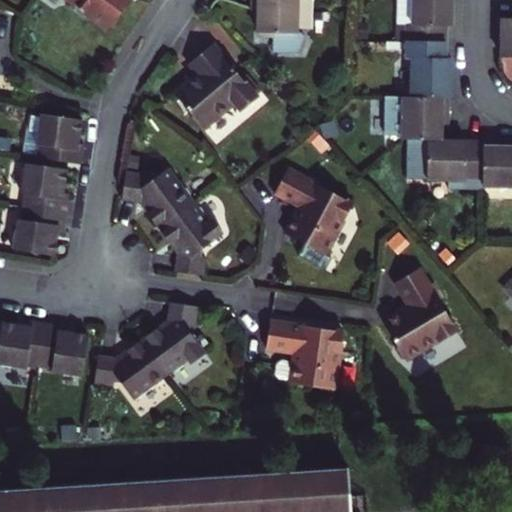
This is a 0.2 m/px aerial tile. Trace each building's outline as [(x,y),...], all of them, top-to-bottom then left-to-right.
[(65,0),(73,5),(70,10),(88,21),(91,18),(112,31),(132,0),(65,0)] [(296,34),(297,0),(258,0),(259,8),(258,34),(262,34),(262,39),(272,40),(272,52),(296,53),(302,37),(299,34),(296,34)] [(451,0),(412,0),(412,26),(406,26),(406,42),(445,43),(445,27),(451,27),(451,0)] [(511,17),(502,17),(501,57),(511,57),(511,17)] [(258,101),(213,42),(188,60),(199,77),(196,79),(192,82),(190,79),(173,92),(187,112),(187,115),(193,125),(196,125),(200,131),(233,106),(239,115),(258,101)] [(412,58),(411,97),(447,98),(450,98),(451,58),(445,58),(445,43),(406,42),(406,57),(412,58)] [(441,141),(441,125),(441,119),(447,119),(447,98),(411,97),(403,97),(402,141),(428,141),(441,141)] [(37,141),(35,157),(80,164),(84,144),(78,143),(79,134),(81,119),(39,111),(38,118),(36,119),(35,125),(37,127),(35,140),(37,141)] [(441,141),(428,141),(427,180),(483,180),(483,147),(483,142),(449,141),(441,141)] [(499,147),(483,147),(483,180),(482,186),(511,186),(511,142),(505,142),(505,148),(499,147)] [(24,192),(22,207),(66,213),(69,193),(65,192),(66,184),(68,169),(27,164),(25,169),(23,169),(22,176),(24,176),(22,190),(24,192)] [(119,200),(135,203),(144,214),(156,230),(191,203),(189,199),(189,194),(185,188),(180,187),(166,167),(149,180),(142,179),(142,175),(122,173),(119,200)] [(286,168),(272,195),(299,209),(297,212),(296,216),(292,214),(284,234),(307,244),(308,251),(316,255),(321,251),(326,254),(351,202),(286,168)] [(191,203),(156,230),(167,244),(175,256),(173,272),(200,277),(202,257),(197,255),(198,249),(223,231),(212,217),(205,222),(203,218),(203,213),(199,208),(194,207),(191,203)] [(64,233),(66,213),(22,207),(20,220),(17,221),(16,233),(14,235),(13,244),(15,247),(14,251),(55,258),(58,241),(59,233),(64,233)] [(444,274),(420,288),(430,309),(422,313),(406,321),(426,362),(459,347),(460,349),(478,338),(444,274)] [(172,334),(159,344),(187,380),(192,376),(196,377),(201,374),(202,369),(205,366),(209,371),(225,359),(208,338),(209,330),(213,331),(216,310),(189,306),(187,323),(172,334)] [(349,384),(355,384),(362,326),(290,316),(285,343),(315,348),(314,352),(313,357),(299,355),(294,359),(292,371),(296,376),(334,382),(336,386),(345,387),(349,384)] [(55,371),(62,326),(39,323),(38,328),(32,327),(15,325),(9,367),(15,368),(16,371),(21,371),(25,369),(39,371),(39,369),(55,371)] [(62,326),(55,371),(66,373),(66,375),(82,378),(84,380),(89,381),(93,378),(97,379),(102,336),(86,334),(79,333),(79,329),(62,326)] [(183,383),(187,380),(159,344),(142,356),(134,363),(117,360),(113,389),(131,392),(133,387),(140,388),(153,405),(173,390),(177,391),(182,387),(183,383)] [(0,511),(289,511),(365,508),(362,460),(0,481),(0,511)]
